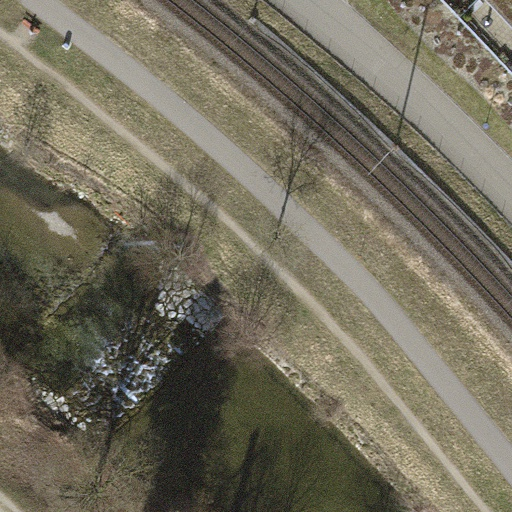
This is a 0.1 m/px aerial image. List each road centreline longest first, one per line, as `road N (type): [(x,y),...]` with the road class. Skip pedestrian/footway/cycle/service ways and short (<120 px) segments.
road 1 (track): [(38,0),(290,211),(373,294),(511,463)]
road 2 (residential): [(511,202),(302,0)]
